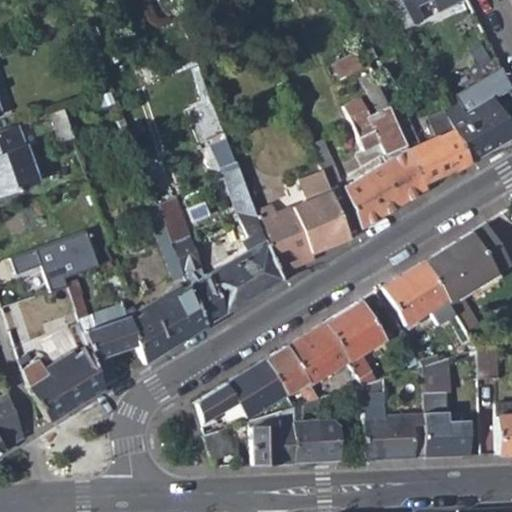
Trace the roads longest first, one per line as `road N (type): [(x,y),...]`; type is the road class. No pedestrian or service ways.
road 1 (residential): [(511,172),(139,402),(130,443),(134,495)]
road 2 (residential): [(257,491),(511,480)]
road 3 (residential): [(40,497),(0,346)]
